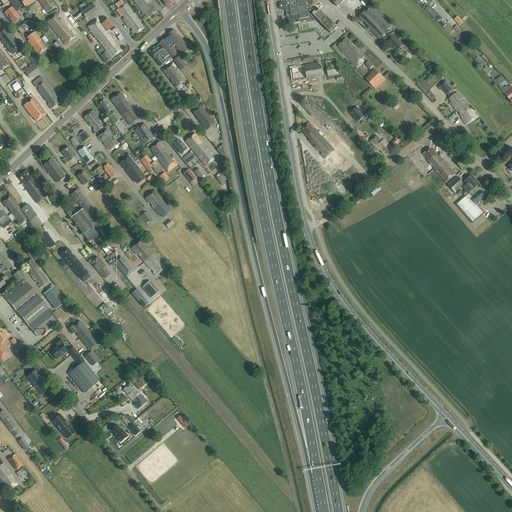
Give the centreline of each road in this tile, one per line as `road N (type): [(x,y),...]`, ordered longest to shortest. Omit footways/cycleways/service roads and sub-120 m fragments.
road 1 (motorway): [(338,511),(267,169),(242,0)]
road 2 (motorway): [(181,9),(209,50),(252,246),(317,474)]
road 3 (motorway): [(229,0),(317,474)]
road 4 (unclassified): [(162,511),(0,313)]
road 5 (tertiary): [(445,416),(343,301),(306,228)]
road 6 (tertiary): [(306,228),(265,0)]
road 7 (tertiary): [(0,178),(136,51)]
road 8 (residential): [(442,120),(327,0)]
road 9 (track): [(322,221),(437,124)]
road 10 (motorway): [(361,511),(380,476),(445,416)]
